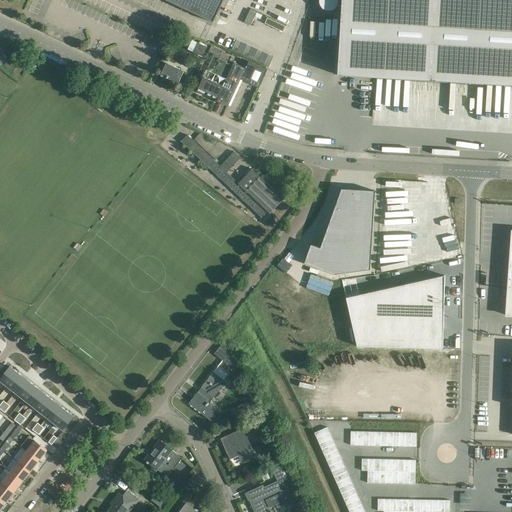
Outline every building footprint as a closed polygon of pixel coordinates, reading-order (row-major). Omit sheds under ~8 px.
[(164,0),(213,23),(223,0),(164,0)] [(332,12),(338,0),(321,0),(319,5),(332,12)] [(511,0),(341,0),(337,76),(511,85),(511,0)] [(251,24),(256,11),(249,9),(245,22),(251,24)] [(285,24),(287,19),(277,15),(275,21),(285,24)] [(267,18),(265,23),(283,30),(285,25),(267,18)] [(236,39),(232,49),(268,66),(273,56),(236,39)] [(207,47),(197,43),(193,52),(203,57),(207,47)] [(211,46),(208,52),(214,54),(196,92),(204,96),(206,92),(218,98),(216,102),(228,107),(240,81),(257,89),(266,70),(248,62),(245,68),(219,56),(222,51),(211,46)] [(184,71),(166,63),(160,75),(178,84),(184,71)] [(280,101),(302,111),(308,97),(313,99),(315,93),(311,92),(314,85),(291,75),(280,101)] [(321,144),(323,131),(302,127),(305,112),(277,107),(272,135),(289,138),(292,124),(294,125),(292,139),(321,144)] [(217,164),(187,135),(181,142),(211,170),(217,164)] [(240,158),(234,152),(227,159),(214,173),(220,179),(233,165),(240,158)] [(262,179),(252,170),(238,184),(229,176),(223,182),(261,218),(267,212),(270,214),(284,199),(281,197),(287,191),(268,173),(262,179)] [(310,244),(303,264),(334,275),(370,270),(375,191),(341,189),(328,224),(320,248),(310,244)] [(445,275),(346,298),(357,347),(443,349),(445,275)] [(253,311),(273,333),(278,328),(258,307),(253,311)] [(349,332),(316,338),(318,345),(351,340),(349,332)] [(235,365),(228,353),(222,361),(231,370),(235,365)] [(10,366),(0,378),(0,381),(7,386),(17,373),(10,366)] [(226,382),(213,372),(188,404),(211,421),(217,413),(206,402),(210,396),(213,398),(226,382)] [(17,373),(7,386),(15,393),(25,379),(17,373)] [(25,379),(15,393),(23,399),(33,385),(25,379)] [(33,385),(23,399),(31,405),(41,391),(33,385)] [(41,391),(31,405),(39,411),(49,397),(41,391)] [(49,397),(39,411),(46,418),(57,404),(49,397)] [(247,402),(238,406),(242,414),(257,407),(254,401),(248,404),(247,402)] [(6,404),(1,410),(4,413),(9,406),(6,404)] [(57,404),(46,418),(54,424),(65,410),(57,404)] [(65,410),(54,424),(62,430),(73,416),(65,410)] [(19,413),(14,420),(17,423),(22,416),(19,413)] [(22,416),(17,423),(19,424),(20,425),(25,418),(22,416)] [(16,426),(12,423),(5,433),(8,436),(16,426)] [(37,423),(32,430),(35,432),(40,426),(37,423)] [(260,430),(257,423),(220,439),(230,460),(238,456),(240,460),(247,457),(248,460),(261,454),(258,446),(252,449),(246,437),(260,430)] [(40,426),(35,432),(38,435),(44,428),(40,426)] [(327,427),(314,433),(317,439),(329,433),(327,427)] [(22,431),(18,428),(13,434),(17,437),(22,431)] [(8,436),(5,433),(0,438),(0,439),(3,442),(8,436)] [(329,433),(317,439),(319,444),(332,438),(329,433)] [(26,451),(38,461),(47,450),(29,436),(21,447),(26,451)] [(54,436),(48,442),(51,445),(57,438),(54,436)] [(332,438),(319,444),(322,449),(334,444),(332,438)] [(150,454),(144,460),(158,471),(165,461),(174,468),(173,469),(179,473),(184,467),(178,463),(182,458),(160,441),(150,454)] [(6,443),(2,449),(5,452),(10,446),(6,443)] [(334,444),(322,449),(324,455),(337,449),(334,444)] [(337,449),(324,455),(326,460),(339,455),(337,449)] [(18,462),(30,471),(38,461),(26,451),(18,462)] [(339,455),(326,460),(329,466),(342,460),(339,455)] [(342,460),(329,466),(331,471),(344,466),(342,460)] [(279,481),(277,482),(261,489),(260,487),(254,490),(245,494),(248,500),(249,500),(254,511),(271,511),(270,508),(269,507),(276,504),(278,508),(285,505),(293,502),(286,486),(287,486),(293,483),(283,461),(272,466),(279,481)] [(15,466),(10,472),(22,482),(30,471),(18,462),(15,466)] [(344,466),(331,471),(334,477),(346,471),(344,466)] [(346,471),(334,477),(336,482),(349,477),(346,471)] [(2,483),(14,492),(22,482),(10,472),(2,483)] [(349,477),(336,482),(338,488),(351,482),(349,477)] [(351,482),(338,488),(341,493),(354,488),(351,482)] [(0,498),(6,503),(14,492),(2,483),(0,484),(0,498)] [(167,488),(161,496),(167,501),(173,493),(167,488)] [(354,488),(341,493),(343,499),(356,493),(354,488)] [(112,506),(107,511),(126,511),(132,504),(134,506),(140,499),(128,489),(122,496),(119,493),(112,501),(114,503),(112,506)] [(356,493),(343,499),(346,504),(359,498),(356,493)] [(359,498),(346,504),(348,510),(361,504),(359,498)]
